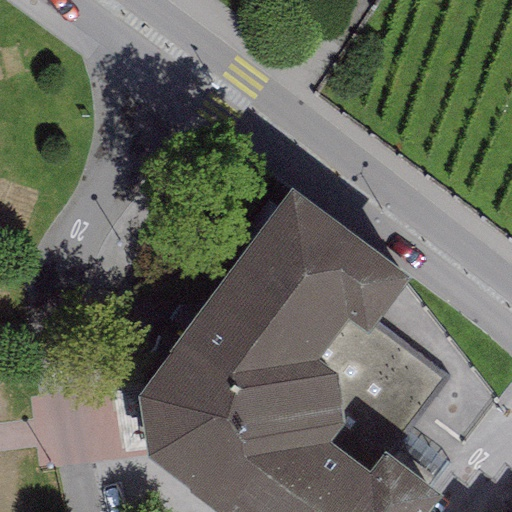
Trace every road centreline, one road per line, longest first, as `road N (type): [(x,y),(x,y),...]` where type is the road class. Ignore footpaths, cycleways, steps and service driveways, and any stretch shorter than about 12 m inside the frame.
road 1 (tertiary): [(116,40),(511,338)]
road 2 (residential): [(116,40),(125,135),(56,302),(64,428),(82,511)]
road 3 (tertiary): [(511,288),(137,0)]
